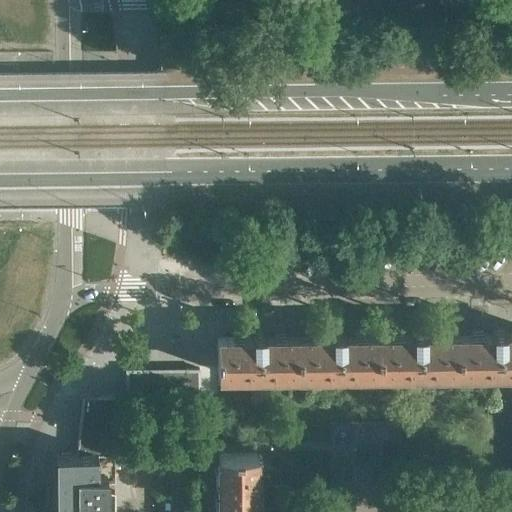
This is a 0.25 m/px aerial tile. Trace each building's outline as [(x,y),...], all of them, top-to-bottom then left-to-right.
[(181,116),(181,93),(161,93),(161,116),(181,116)] [(181,148),(181,125),(162,125),(162,148),(181,148)] [(181,179),(181,155),(162,156),(162,179),(181,179)] [(511,332),(504,333),(504,329),(492,329),(493,333),(458,333),(459,369),(511,368),(511,332)] [(379,370),(378,334),(344,334),(344,330),(333,331),(333,335),(298,335),(299,371),(379,370)] [(459,369),(458,333),(424,334),(424,330),(412,330),(413,334),(378,334),(379,370),(459,369)] [(299,371),(298,335),(264,335),(264,331),(253,331),(253,335),(217,336),(218,372),(299,371)] [(199,398),(199,368),(185,368),(185,370),(145,370),(145,368),(126,368),(126,398),(145,398),(145,396),(185,396),(185,398),(199,398)] [(115,511),(115,491),(107,490),(107,481),(115,480),(114,395),(84,395),(77,453),(57,453),(57,511),(115,511)] [(257,511),(257,451),(218,451),(219,511),(257,511)]
